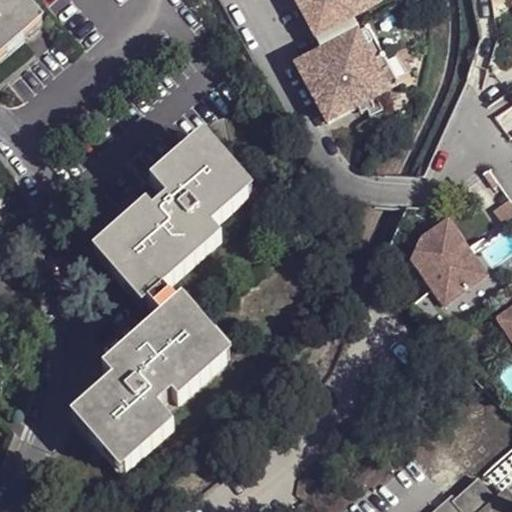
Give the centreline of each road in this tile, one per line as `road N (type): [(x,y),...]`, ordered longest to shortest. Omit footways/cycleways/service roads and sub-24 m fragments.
road 1 (residential): [(0,131),(43,187),(74,289),(71,348),(44,434),(7,511)]
road 2 (residential): [(481,142),(421,194),(340,181),(240,0)]
road 3 (unknown): [(53,214),(212,68),(162,1)]
